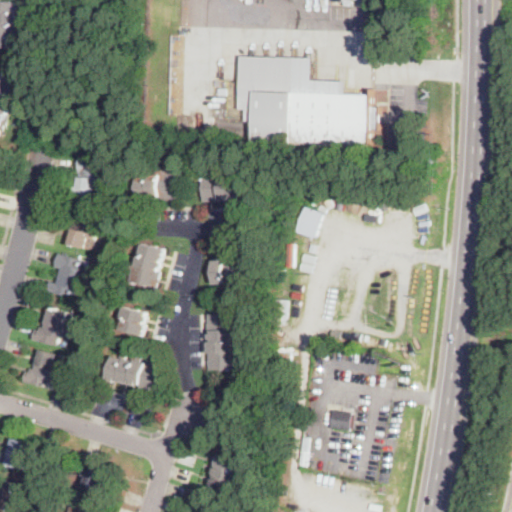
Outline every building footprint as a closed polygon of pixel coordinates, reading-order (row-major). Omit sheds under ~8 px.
[(23,11),(22,22),(24,22),(23,27),(21,27),(21,32),(18,31),(18,38),(22,38),(21,43),(18,43),(18,47),(0,45),(0,2),(22,4),(21,11),(23,11)] [(383,120),(383,130),(375,130),(374,146),(257,142),(258,121),(248,121),(248,109),(243,109),(244,56),(315,58),(315,81),(349,82),(349,94),(377,95),(377,106),(383,107),(383,120)] [(0,72),(15,75),(12,92),(16,93),(14,109),(10,108),(9,114),(6,114),(5,126),(2,125),(0,135),(0,72)] [(116,169),(114,182),(99,181),(98,192),(102,193),(102,199),(80,197),(80,194),(78,193),(79,187),(81,188),(82,177),(83,177),(83,172),(81,172),(81,168),(80,168),(81,157),(109,160),(108,168),(116,169)] [(227,171),(227,176),(233,176),(233,178),(245,178),(245,202),(233,202),(233,200),(231,200),(231,201),(225,201),(225,200),(219,200),(219,202),(205,201),(205,173),(217,173),(217,171),(227,171)] [(146,200),(139,200),(139,172),(179,172),(179,200),(146,200)] [(318,237),(299,231),(308,205),(327,211),(318,237)] [(104,225),(102,234),(100,234),(99,240),(98,240),(95,248),(74,243),(76,236),(71,235),(74,223),(72,222),(72,219),(70,218),(72,207),(96,213),(94,222),(104,225)] [(165,263),(165,265),(159,288),(133,281),(136,269),(132,268),(134,262),(140,263),(145,243),(169,249),(165,263)] [(92,270),(86,292),(79,290),(77,298),(52,291),(53,288),(51,287),(53,281),(59,282),(63,268),(58,267),(62,253),(85,259),(83,268),(92,270)] [(244,285),(217,286),(216,260),(228,260),(228,258),(238,257),(243,257),(244,285)] [(340,292),(337,316),(324,314),(327,290),(340,292)] [(290,298),(289,316),(278,315),(279,297),(290,298)] [(70,312),(68,322),(74,324),(73,328),(74,328),(72,339),(62,337),(60,345),(35,339),(38,329),(42,330),(43,326),(45,327),(48,315),(51,316),(53,307),(70,312)] [(148,329),(147,335),(122,330),(127,307),(152,313),(148,329)] [(239,369),(213,369),(212,314),(239,313),(239,369)] [(337,329),(334,335),(320,330),(322,323),(337,329)] [(293,349),(292,362),(276,362),(276,348),(293,349)] [(61,356),(58,364),(64,365),(62,370),(64,371),(58,390),(26,381),(29,371),(32,372),(33,368),(36,369),(38,361),(40,362),(44,349),(61,354),(61,356)] [(163,365),(158,391),(110,382),(116,355),(163,365)] [(335,408),(333,426),(353,429),(355,411),(335,408)] [(38,447),(29,471),(9,464),(17,440),(38,447)] [(245,462),(236,495),(212,489),(219,461),(221,456),(245,462)] [(108,485),(107,491),(88,487),(94,461),(113,466),(108,485)] [(0,478),(17,482),(15,493),(19,494),(17,504),(12,503),(10,511),(6,511),(0,510),(0,478)] [(103,511),(70,511),(74,498),(105,506),(103,511)] [(385,506),(384,511),(371,509),(373,503),(385,506)]
